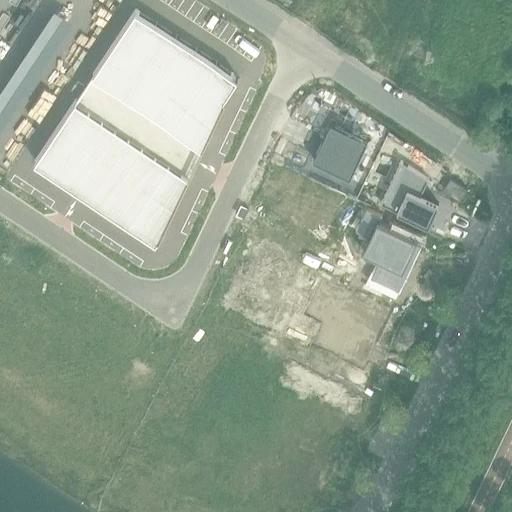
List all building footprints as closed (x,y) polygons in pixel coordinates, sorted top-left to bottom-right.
[(135,9),(92,74),(203,147),(225,100),(224,99),(238,77),(135,9)] [(0,129),(71,24),(53,12),(0,89),(0,129)] [(75,99),(34,160),(156,241),(158,238),(159,239),(190,175),(75,99)] [(331,121),(314,157),(350,174),(367,138),(331,121)] [(400,160),(380,202),(428,224),(439,203),(420,194),(428,178),(400,160)] [(284,172),(267,208),(321,233),(339,197),(284,172)] [(467,188),(451,177),(443,189),(459,200),(467,188)] [(377,220),(363,251),(406,272),(421,241),(377,220)] [(293,264),(250,244),(228,289),(272,310),(293,264)] [(383,311),(323,283),(312,308),(326,315),(313,343),(361,367),(385,318),(381,316),(383,311)] [(0,421),(72,470),(105,421),(0,351),(0,421)] [(336,427),(327,422),(288,510),(292,511),(326,511),(373,408),(349,397),(336,427)]
